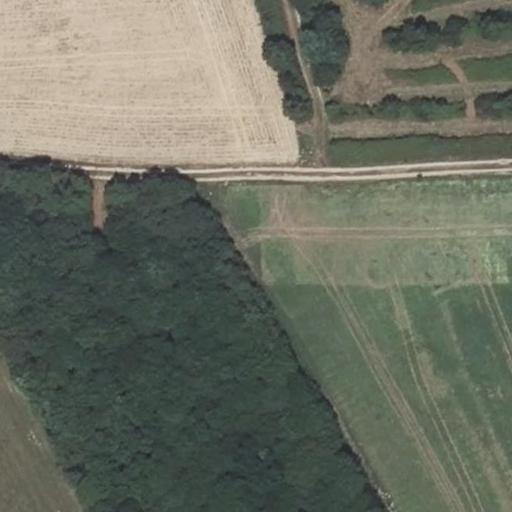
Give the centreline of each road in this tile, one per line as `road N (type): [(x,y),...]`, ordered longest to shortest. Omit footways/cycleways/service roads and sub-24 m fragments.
road 1 (track): [(511,169),(205,174),(0,163)]
road 2 (track): [(205,174),(395,511)]
road 3 (track): [(322,175),(328,122),(291,0)]
